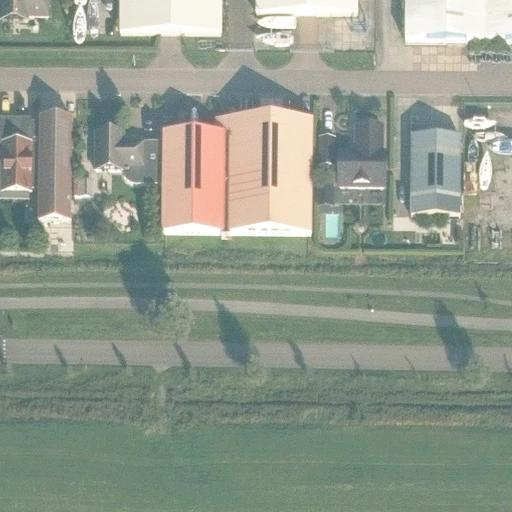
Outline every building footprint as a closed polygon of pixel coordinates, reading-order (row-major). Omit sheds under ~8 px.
[(0,0),(0,22),(28,23),(28,20),(48,20),(47,0),(0,0)] [(221,37),(220,0),(120,0),(120,36),(221,37)] [(256,0),(256,17),(357,17),(356,0),(256,0)] [(511,0),(405,0),(405,44),(511,44),(511,0)] [(31,124),(31,120),(0,119),(0,146),(6,146),(6,160),(2,160),(2,194),(30,195),(30,191),(38,191),(38,124),(31,124)] [(38,124),(38,191),(38,224),(70,224),(70,121),(38,121),(38,124)] [(120,173),(122,179),(126,183),(130,186),(136,188),(141,187),(163,187),(162,236),(310,237),(312,123),(215,121),(215,136),(163,135),(163,145),(123,145),(124,135),(96,135),(95,173),(120,173)] [(383,190),(384,156),(382,156),(382,130),(356,129),(356,155),(340,155),(339,189),(383,190)] [(412,138),(411,218),(459,219),(460,138),(412,138)] [(318,140),(318,168),(334,169),(335,140),(318,140)] [(92,200),(93,183),(78,182),(77,200),(92,200)]
